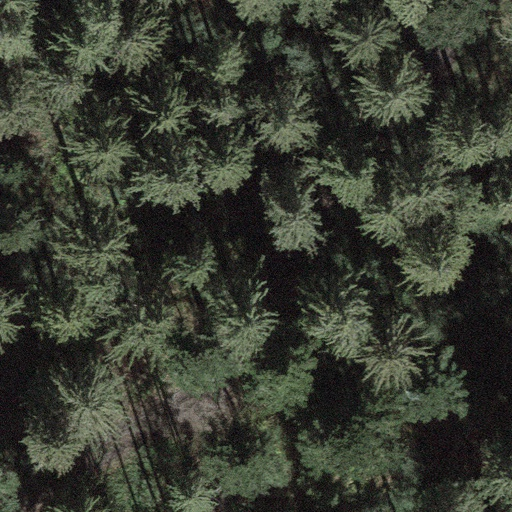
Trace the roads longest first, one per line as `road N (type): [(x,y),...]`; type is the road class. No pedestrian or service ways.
road 1 (track): [(469,0),(365,132),(218,357)]
road 2 (track): [(45,495),(142,428),(218,357)]
road 3 (track): [(218,357),(227,511)]
